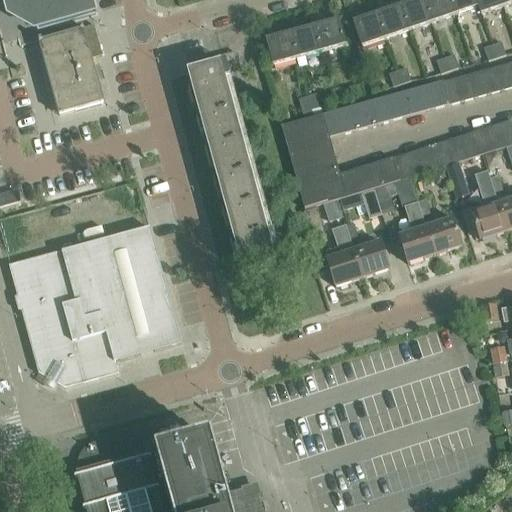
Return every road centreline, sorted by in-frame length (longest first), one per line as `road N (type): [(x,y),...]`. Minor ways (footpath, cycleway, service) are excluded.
road 1 (residential): [(234,365),(145,35)]
road 2 (residential): [(234,365),(511,280)]
road 3 (residential): [(35,425),(234,365)]
road 4 (residential): [(351,154),(511,109)]
road 5 (residential): [(35,425),(0,298)]
road 6 (residential): [(145,35),(268,0)]
